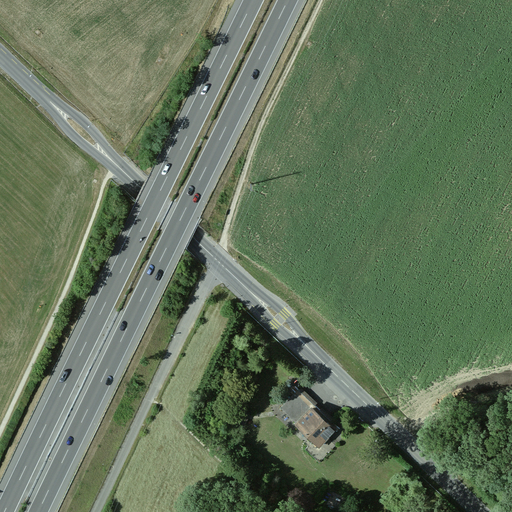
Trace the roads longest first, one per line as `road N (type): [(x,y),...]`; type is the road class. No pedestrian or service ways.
road 1 (motorway): [(254,0),(4,511)]
road 2 (motorway): [(38,511),(288,0)]
road 3 (tertiary): [(219,262),(481,511)]
road 4 (tertiary): [(0,53),(219,262)]
road 5 (track): [(321,0),(262,122),(219,262)]
road 6 (unclassified): [(219,262),(97,511)]
